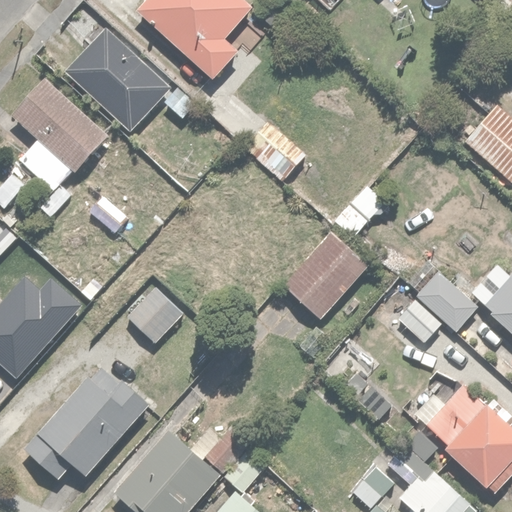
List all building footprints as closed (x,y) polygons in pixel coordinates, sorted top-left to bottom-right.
[(248,34),(229,16),(243,0),(145,0),(140,5),(214,72),(248,34)] [(170,82),(105,22),(68,63),(133,122),(170,82)] [(103,124),(48,75),(15,112),(70,161),(103,124)] [(511,112),(498,100),(465,136),(511,178),(511,112)] [(270,115),(244,142),(283,179),(309,151),(270,115)] [(376,132),(362,120),(345,141),(360,153),(376,132)] [(107,190),(91,207),(115,230),(131,213),(107,190)] [(293,258),(279,273),(320,312),(371,257),(336,224),(298,263),(293,258)] [(182,259),(128,311),(155,339),(209,287),(182,259)] [(441,266),(419,289),(455,323),(478,300),(441,266)] [(511,294),(502,305),(511,313),(511,294)] [(416,295),(399,313),(424,337),(442,318),(416,295)] [(87,469),(145,402),(102,365),(44,432),(87,469)] [(511,484),(511,405),(505,399),(464,446),(510,487),(511,484)] [(419,427),(389,459),(409,478),(440,446),(419,427)] [(182,511),(220,470),(177,431),(126,486),(154,511),(182,511)] [(247,448),(226,471),(245,488),(266,465),(247,448)] [(458,511),(472,498),(432,460),(400,493),(419,511),(458,511)] [(353,488),(370,503),(393,477),(377,462),(353,488)] [(263,511),(239,487),(213,511),(263,511)] [(391,511),(377,500),(366,511),(391,511)]
